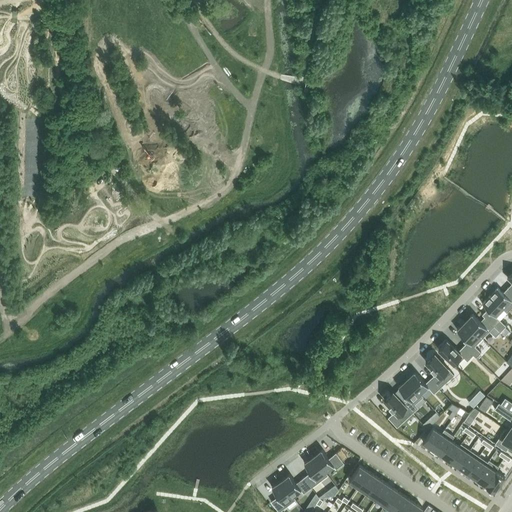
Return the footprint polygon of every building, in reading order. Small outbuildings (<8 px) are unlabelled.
[(498,287),(490,295),(503,308),(507,312),(511,306),(511,290),(508,287),(503,292),(498,287)] [(490,295),(482,303),(487,308),(482,314),(485,316),(494,325),(500,331),(505,326),(506,325),(496,316),(503,308),(490,295)] [(473,313),(465,321),(482,338),(494,325),(485,316),(480,320),(473,313)] [(465,321),(457,329),(468,340),(464,345),(473,354),(476,357),(481,351),(475,345),(482,338),(465,321)] [(505,326),(500,331),(505,335),(509,330),(505,326)] [(447,340),(438,349),(456,365),(464,357),(467,360),(473,354),(464,345),(458,350),(447,340)] [(435,353),(426,361),(436,373),(430,378),(439,388),(454,374),(435,353)] [(415,371),(407,378),(421,394),(422,394),(429,387),(434,392),(439,388),(430,378),(426,382),(415,371)] [(407,378),(398,386),(409,398),(404,402),(413,412),(418,407),(415,403),(423,396),(422,394),(421,394),(407,378)] [(468,402),(473,406),(485,394),(480,390),(468,402)] [(393,391),(384,399),(394,411),(388,416),(397,426),(413,412),(404,402),(393,391)] [(511,410),(499,402),(495,408),(511,420),(511,422),(508,428),(507,429),(511,432),(511,410)] [(435,411),(422,423),(427,428),(439,415),(435,411)] [(433,426),(423,441),(432,447),(442,433),(433,426)] [(506,427),(495,442),(506,450),(510,444),(511,445),(511,432),(507,429),(508,428),(506,427)] [(442,433),(432,447),(441,454),(451,439),(452,439),(454,435),(445,429),(442,433)] [(451,439),(441,454),(450,460),(460,445),(452,439),(451,439)] [(460,445),(450,460),(459,466),(470,449),(461,443),(460,445)] [(322,448),(313,455),(326,472),(327,472),(335,466),(336,468),(344,462),(336,451),(329,457),(322,448)] [(470,449),(459,466),(468,472),(479,455),(470,449)] [(311,470),(304,476),(311,486),(328,474),(327,472),(326,472),(313,455),(304,462),(311,470)] [(479,455),(468,472),(477,478),(488,461),(479,455)] [(488,461),(477,478),(485,484),(496,469),(496,470),(499,466),(489,459),(488,461)] [(360,464),(349,479),(358,486),(369,470),(360,464)] [(496,469),(485,484),(495,490),(505,476),(496,470),(496,469)] [(369,470),(358,486),(367,492),(378,476),(369,470)] [(290,473),(281,479),(292,495),(293,494),(301,488),(304,492),(311,486),(304,476),(296,481),(290,473)] [(378,476),(367,492),(376,498),(387,482),(378,476)] [(278,495),(271,500),(279,511),(296,498),(293,494),(292,495),(281,479),(272,486),(278,495)] [(387,482),(376,498),(385,504),(396,488),(387,482)] [(396,488),(385,504),(394,510),(405,495),(396,488)] [(309,511),(316,502),(320,497),(316,493),(304,510),(305,511),(309,511)] [(405,495),(394,510),(396,511),(405,511),(414,501),(405,495)] [(414,501),(405,511),(419,511),(423,507),(414,501)]
